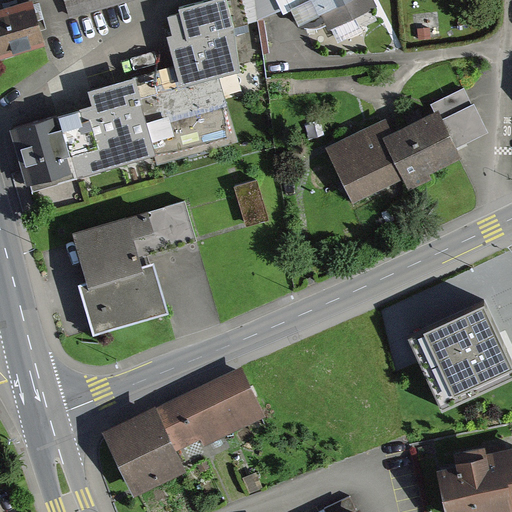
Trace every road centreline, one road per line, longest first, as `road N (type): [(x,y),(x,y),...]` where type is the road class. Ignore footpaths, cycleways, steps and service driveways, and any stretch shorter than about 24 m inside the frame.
road 1 (tertiary): [(511,219),(49,417)]
road 2 (primary): [(0,226),(49,417)]
